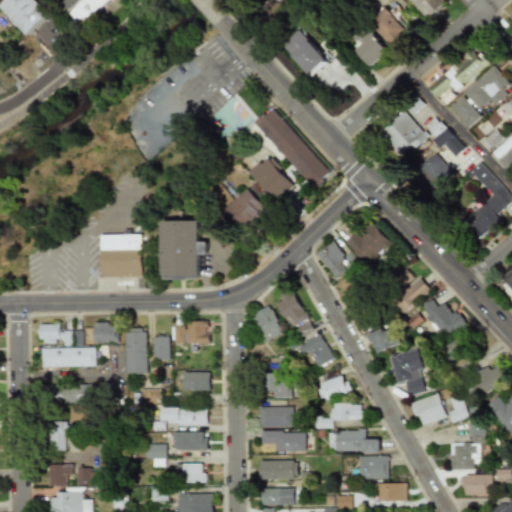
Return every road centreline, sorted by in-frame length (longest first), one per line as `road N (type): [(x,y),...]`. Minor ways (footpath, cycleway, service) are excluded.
road 1 (tertiary): [(221,20),(511,333)]
road 2 (tertiary): [(370,180),(256,288),(234,299),(0,305)]
road 3 (residential): [(448,511),(297,250)]
road 4 (residential): [(332,140),(495,0)]
road 5 (residential): [(234,299),(237,511)]
road 6 (residential): [(21,511),(18,305)]
